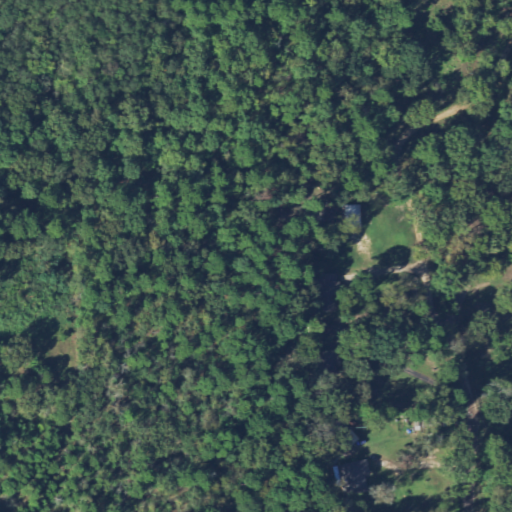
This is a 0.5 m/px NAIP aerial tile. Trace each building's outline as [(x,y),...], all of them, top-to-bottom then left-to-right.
[(511,161),(511,145),(502,146),(505,163),(511,161)] [(363,228),(362,205),(347,206),(348,228),(363,228)] [(319,286),(319,313),(336,312),(336,274),(313,275),(313,286),(319,286)] [(325,338),(325,327),(312,327),(312,338),(325,338)] [(338,373),(338,358),(319,358),(319,374),(338,373)] [(359,442),(342,418),(328,429),(345,453),(359,442)] [(372,490),(364,461),(339,468),(347,497),(372,490)]
